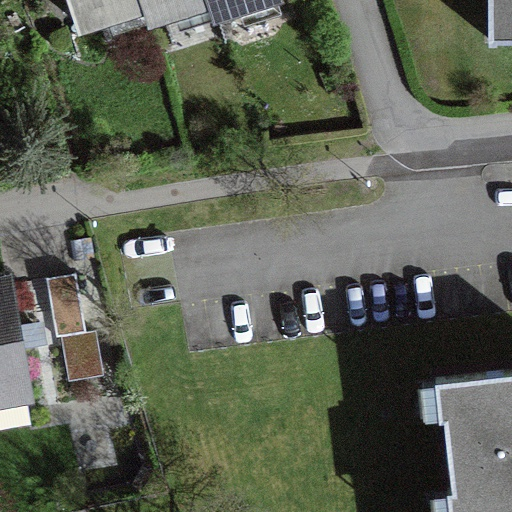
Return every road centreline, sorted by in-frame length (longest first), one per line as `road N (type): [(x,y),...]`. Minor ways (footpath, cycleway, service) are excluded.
road 1 (residential): [(106,202),(405,158)]
road 2 (residential): [(355,0),(405,158)]
